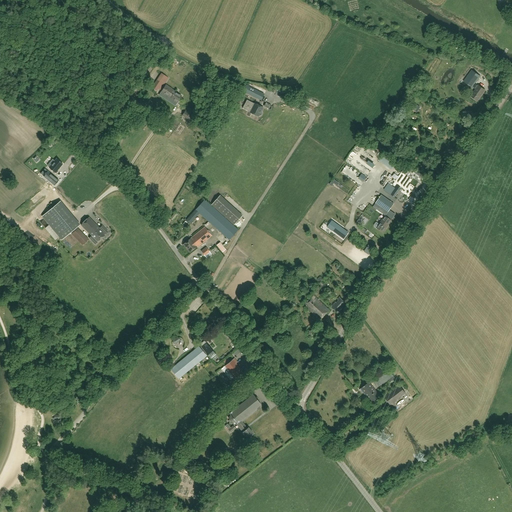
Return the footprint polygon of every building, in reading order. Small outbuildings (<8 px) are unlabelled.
[(478,100),(485,90),(479,85),(479,86),(475,83),(481,76),(472,70),(464,81),(472,87),(473,87),(476,89),(471,96),(478,100)] [(169,78),(162,73),(152,87),(157,91),(158,89),(161,90),(169,78)] [(182,96),(170,88),(166,85),(162,92),(170,97),(170,98),(177,103),(182,96)] [(264,94),(256,90),(246,85),(242,91),(261,100),(264,94)] [(262,111),(264,108),(256,103),(256,104),(247,100),(243,108),(248,110),(259,117),(259,116),(261,115),(262,113),(262,111)] [(420,107),(414,103),(411,108),(417,112),(420,107)] [(49,168),(48,168),(55,174),(57,171),(62,165),(57,160),(56,159),(54,162),(52,160),(47,166),(49,168)] [(383,165),(375,176),(382,182),(385,178),(382,175),(387,169),(383,165)] [(397,170),(391,181),(399,186),(397,188),(415,198),(419,191),(414,187),(414,186),(416,187),(419,183),(417,182),(420,177),(410,172),(407,176),(397,170)] [(49,172),(45,177),(56,186),(60,181),(49,172)] [(362,174),(359,179),(363,182),(367,177),(362,174)] [(389,183),(384,190),(390,195),(395,188),(389,183)] [(40,197),(42,194),(34,188),(32,190),(40,197)] [(243,215),(220,195),(211,204),(234,225),(243,215)] [(394,203),(382,195),(374,205),(380,210),(382,207),(388,211),(394,203)] [(238,230),(204,199),(195,210),(185,221),(189,224),(199,213),(226,237),(229,240),(238,230)] [(383,231),(391,220),(394,215),(391,213),(388,218),(385,216),(379,224),(377,222),(375,222),(374,225),(374,227),(377,229),(377,227),(383,231)] [(108,232),(102,226),(100,228),(89,217),(81,225),(92,236),(89,238),(95,245),(98,242),(97,241),(98,241),(108,232)] [(332,220),(327,227),(344,239),(349,232),(332,220)] [(86,236),(78,227),(71,234),(82,245),(89,239),(86,237),(86,236)] [(197,247),(211,236),(204,227),(193,237),(195,239),(194,239),(196,241),(194,243),(197,247)] [(195,239),(193,237),(183,245),(189,252),(197,247),(194,243),(196,241),(194,239),(195,239)] [(220,242),(218,244),(223,251),(226,249),(220,242)] [(329,310),(314,295),(304,304),(320,320),(329,310)] [(339,314),(347,304),(339,297),(331,307),(339,314)] [(187,331),(191,336),(196,332),(192,327),(187,331)] [(230,332),(226,335),(232,343),(236,339),(230,332)] [(163,336),(157,343),(159,345),(166,339),(163,336)] [(215,354),(206,343),(203,345),(206,350),(205,351),(206,353),(207,354),(207,355),(208,355),(210,358),(210,357),(214,354),(215,354)] [(237,348),(230,353),(237,362),(244,356),(237,348)] [(171,369),(175,375),(178,373),(181,377),(207,357),(200,349),(194,354),(192,352),(171,369)] [(225,366),(221,369),(230,380),(232,379),(237,385),(241,382),(245,379),(242,375),(244,374),(235,363),(237,362),(233,358),(230,361),(226,364),(225,365),(225,366)] [(379,396),(370,384),(373,381),(377,387),(393,375),(387,368),(369,382),(365,385),(361,388),(372,402),(379,396)] [(391,405),(406,393),(400,385),(384,397),(391,405)] [(253,434),(248,427),(247,428),(242,421),(245,419),(246,419),(245,419),(248,416),(249,417),(249,416),(252,413),(252,414),(253,413),(252,413),(255,411),(256,411),(260,408),(258,406),(261,404),(253,394),(250,396),(248,394),(244,397),(245,397),(242,400),(242,399),(241,400),(238,403),(238,402),(237,403),(238,403),(235,405),(234,405),(234,406),(231,408),(230,407),(226,410),(230,415),(229,415),(229,419),(231,421),(234,422),(235,421),(236,423),(242,431),(241,432),(244,436),(245,435),(248,438),(253,434)] [(61,420),(62,418),(60,417),(59,417),(59,415),(57,414),(53,419),(58,423),(59,421),(59,420),(61,420)] [(230,432),(235,428),(233,425),(230,427),(227,424),(225,425),(230,432)] [(484,436),(488,434),(484,426),(480,427),(484,436)]
